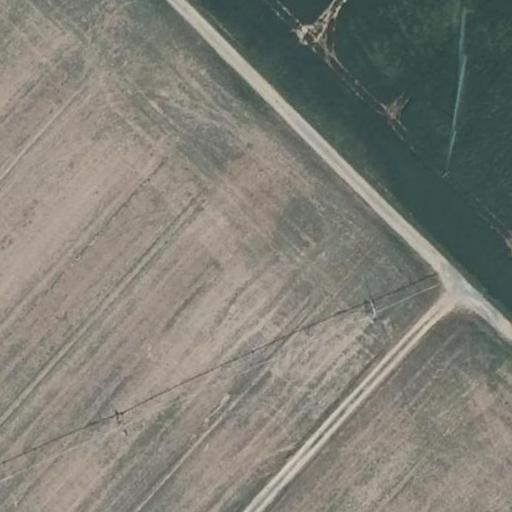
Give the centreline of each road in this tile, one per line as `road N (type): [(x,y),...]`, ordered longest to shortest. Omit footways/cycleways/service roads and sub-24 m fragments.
road 1 (track): [(177,0),(511,325)]
road 2 (track): [(458,273),(246,511)]
